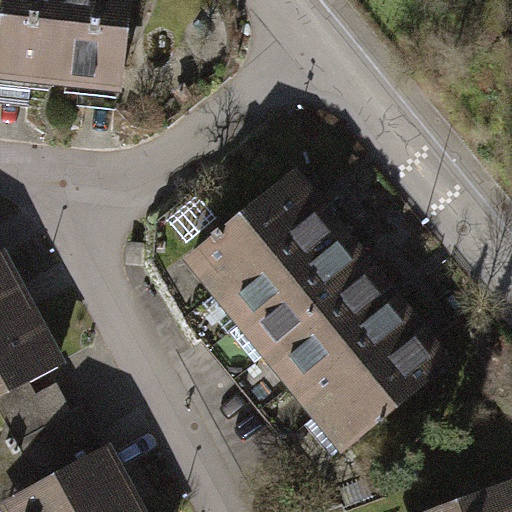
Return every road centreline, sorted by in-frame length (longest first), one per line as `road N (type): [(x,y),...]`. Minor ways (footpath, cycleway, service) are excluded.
road 1 (residential): [(0,175),(67,184),(150,175),(329,43)]
road 2 (residential): [(511,271),(329,43)]
